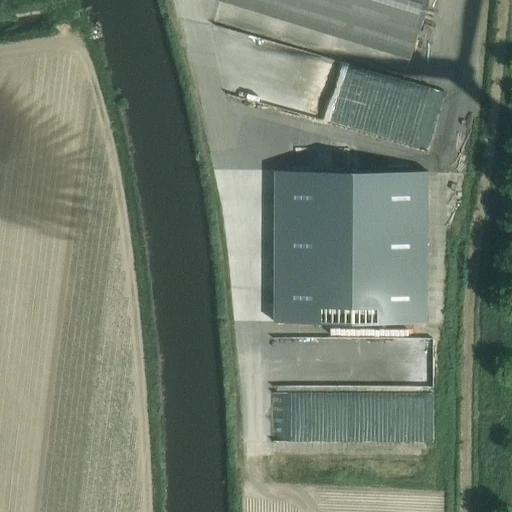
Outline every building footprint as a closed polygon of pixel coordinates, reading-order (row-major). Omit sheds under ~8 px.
[(426,0),(223,0),(408,57),(426,0)] [(263,83),(263,71),(238,71),(238,84),(263,83)] [(379,117),(434,131),(443,95),(404,85),(388,81),(379,117)] [(278,127),(275,143),(287,145),(290,129),(278,127)] [(327,155),(331,141),(306,134),(302,148),(327,155)] [(426,171),(274,170),(273,321),(425,322),(426,171)]
